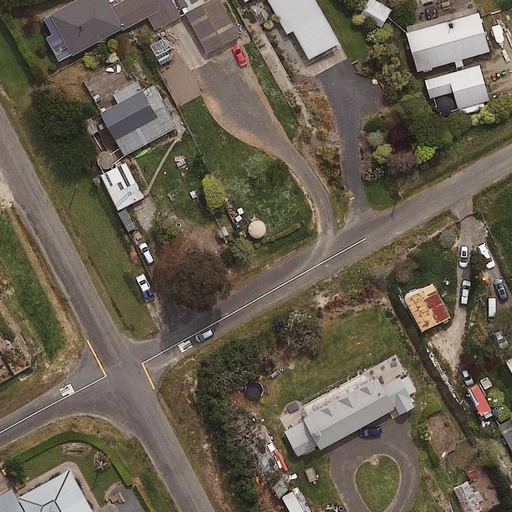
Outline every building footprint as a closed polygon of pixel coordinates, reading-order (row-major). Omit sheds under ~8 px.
[(113,0),(109,3),(107,0),(68,0),(37,16),(59,59),(146,13),(154,28),(186,11),(207,51),(239,34),(221,0),(113,0)] [(268,0),(286,31),(291,28),(307,57),(338,40),(315,0),(268,0)] [(390,7),(377,0),(367,0),(360,14),(380,25),(390,7)] [(462,56),(488,49),(477,11),(405,32),(416,69),(454,59),(454,65),(462,65),(462,56)] [(488,100),(479,64),(424,78),(429,96),(453,90),(458,108),(488,100)] [(175,126),(152,82),(145,86),(100,110),(123,153),(175,126)] [(143,195),(125,161),(99,174),(117,208),(143,195)] [(449,314),(432,281),(403,296),(420,329),(449,314)] [(410,391),(392,361),(300,415),(319,445),(410,391)] [(511,419),(499,427),(511,451),(511,419)] [(97,511),(72,460),(15,488),(26,511),(97,511)] [(471,511),(482,507),(467,480),(453,488),(465,511),(471,511)]
